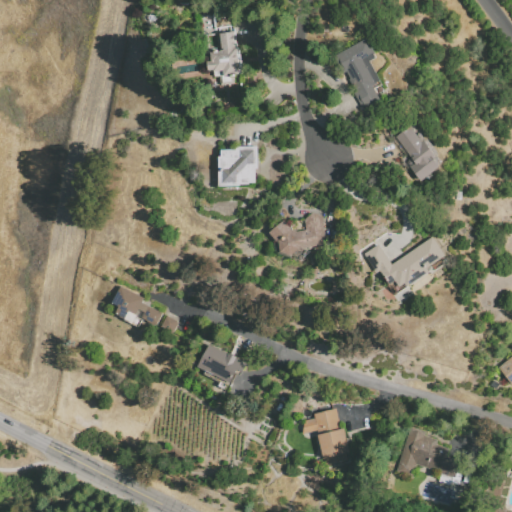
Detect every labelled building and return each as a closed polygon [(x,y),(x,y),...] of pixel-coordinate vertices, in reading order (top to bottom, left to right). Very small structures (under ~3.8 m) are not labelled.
[(220,36),(235,34),(238,52),(241,51),(245,77),(235,79),(236,86),(221,88),(219,79),(215,79),(214,73),(209,74),(207,65),(212,64),(211,55),(223,54),(220,36)] [(381,103),(364,112),(356,96),(358,94),(347,74),(343,76),(335,60),(368,41),(377,58),(375,59),(376,62),(371,65),(382,84),(374,89),(381,103)] [(423,185),(411,169),(414,167),(410,162),(414,159),(410,154),(408,156),(396,140),(410,129),(423,145),(426,143),(439,161),(436,163),(442,170),(423,185)] [(237,150),(258,150),(259,173),(256,173),(257,187),(242,187),(242,189),(220,189),(219,160),(221,160),(221,154),(237,153),(237,150)] [(323,220),(327,247),(303,252),(310,255),(301,264),(281,256),(279,246),(269,235),(285,223),(292,232),(297,235),(307,233),(305,223),(313,217),(323,220)] [(365,258),(379,248),(393,268),(433,240),(446,259),(427,272),(430,275),(408,290),(406,287),(401,290),(397,284),(391,288),(382,274),(378,277),(365,258)] [(163,316),(157,329),(142,321),(145,316),(140,313),(134,326),(116,317),(119,311),(113,308),(122,291),(146,302),(143,307),(163,316)] [(168,320),(179,325),(174,336),(163,330),(168,320)] [(199,371),(210,348),(242,364),(231,387),(199,371)] [(497,367),(511,354),(511,385),(511,386),(497,367)] [(315,417),(336,412),(342,433),(345,432),(351,456),(348,457),(349,464),(328,467),(319,434),(303,437),(305,424),(316,421),(315,417)] [(395,470),(411,475),(414,464),(440,471),(439,474),(453,478),(458,460),(445,456),(447,447),(434,443),(436,439),(423,435),(424,431),(408,426),(395,470)]
